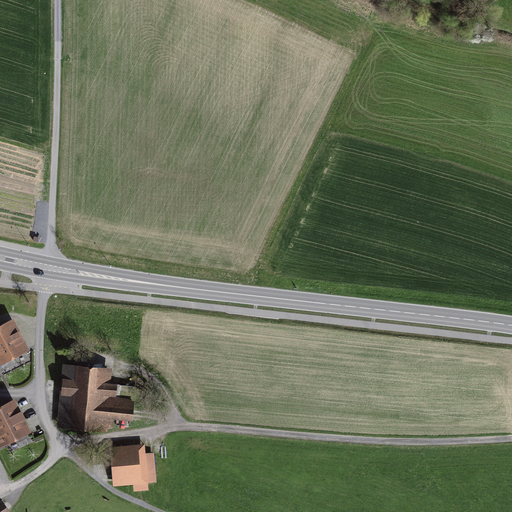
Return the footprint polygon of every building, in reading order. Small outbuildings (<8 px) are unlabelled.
[(14,324),(0,330),(0,369),(29,355),(14,324)] [(113,370),(62,366),(57,429),(106,433),(107,422),(134,425),(137,387),(112,385),(113,370)] [(17,401),(0,409),(0,451),(34,435),(17,401)] [(149,445),(110,449),(113,488),(135,486),(136,494),(154,493),(149,445)] [(11,511),(3,500),(0,501),(0,511),(11,511)]
